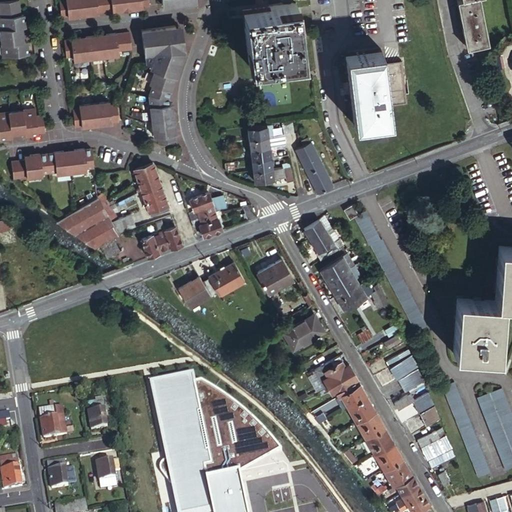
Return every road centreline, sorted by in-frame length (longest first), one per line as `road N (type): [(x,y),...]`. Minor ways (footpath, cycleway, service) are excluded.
road 1 (residential): [(443,511),(278,218)]
road 2 (unclassified): [(278,218),(11,319)]
road 3 (unclassified): [(485,139),(278,218)]
road 4 (residential): [(222,181),(192,150),(181,109),(190,60),(212,11)]
road 5 (residential): [(38,495),(11,319)]
road 6 (residential): [(55,140),(97,137),(222,181)]
road 7 (residential): [(41,29),(212,11)]
road 8 (residential): [(485,139),(447,0)]
